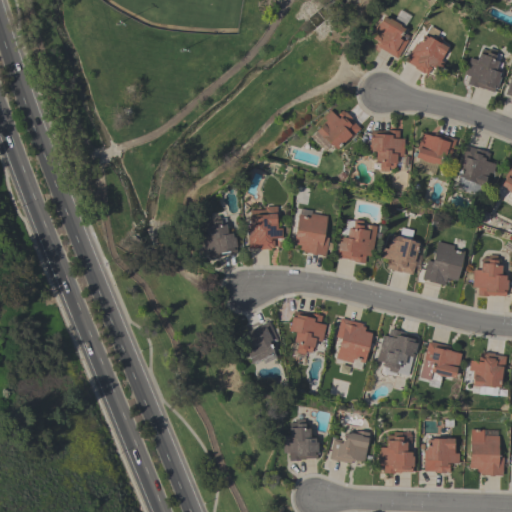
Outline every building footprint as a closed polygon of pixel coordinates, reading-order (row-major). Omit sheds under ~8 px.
[(399,9),(409,15),(402,28),(403,29),(401,32),(407,36),(405,40),(407,40),(396,59),(377,47),(378,44),(376,42),(368,37),(369,36),(363,32),(367,26),(373,29),(377,23),(378,23),(382,16),(387,19),(388,19),(392,21),(399,9)] [(404,61),(415,43),(416,44),(422,35),(423,36),(429,26),(438,31),(436,35),(440,38),(441,44),(447,47),(439,60),(443,63),(438,71),(431,67),(426,74),(423,72),(422,73),(413,68),(413,67),(404,61)] [(500,55),(497,62),(501,63),(499,69),(502,70),(503,72),(502,73),(500,74),(496,86),(495,86),(492,93),(476,87),(476,88),(466,84),(469,76),(464,74),(469,58),(477,60),(481,49),(487,51),(488,48),(496,51),(495,53),(500,55)] [(323,150),(310,136),(315,131),(314,131),(320,125),(319,125),(324,120),(321,117),(328,110),(334,116),(341,110),(343,112),(344,112),(351,119),(351,120),(359,128),(344,143),(343,142),(335,149),(331,145),(330,146),(328,144),(323,150)] [(378,167),(366,167),(367,161),(374,161),(374,151),(368,151),(368,137),(370,137),(370,131),(387,131),(387,130),(398,130),(397,139),(403,139),(403,157),(401,157),(401,164),(394,164),(394,168),(387,168),(387,171),(378,171),(378,167)] [(432,175),(421,171),(422,168),(412,165),(415,157),(414,157),(417,147),(416,147),(421,133),(431,136),(432,132),(455,139),(449,159),(440,157),(438,164),(436,163),(432,175)] [(478,195),(453,189),(457,176),(456,176),(462,156),(461,156),(464,146),(486,152),(486,153),(488,153),(486,162),(494,164),(492,173),(487,172),(484,185),(481,184),(478,195)] [(502,195),(497,192),(500,186),(499,185),(504,178),(503,177),(511,164),(511,200),(505,196),(508,192),(505,191),(502,195)] [(249,210),(264,210),(264,207),(276,206),(276,215),(275,215),(275,221),(276,221),(276,228),(281,228),(281,238),(273,238),(273,248),(270,248),(270,249),(258,249),(258,248),(247,249),(245,221),(248,220),(248,217),(249,217),(249,210)] [(297,214),(299,214),(299,209),(311,211),(310,213),(326,216),(322,237),(327,238),(324,256),(315,254),(315,255),(310,255),(311,253),(302,252),(302,250),(299,250),(299,246),(292,244),(297,214)] [(210,213),(223,210),(225,225),(226,234),(233,232),(235,246),(234,247),(235,253),(224,255),(218,256),(218,257),(208,259),(206,251),(202,252),(199,235),(205,234),(204,227),(203,221),(210,220),(209,216),(210,216),(210,213)] [(353,220),(362,221),(361,230),(366,230),(367,225),(375,226),(370,256),(364,255),(363,263),(352,261),(352,259),(335,257),(337,241),(340,241),(340,237),(339,237),(341,228),(343,228),(345,220),(353,221),(353,220)] [(400,227),(411,230),(409,240),(412,241),(412,242),(417,243),(414,254),(417,255),(411,275),(400,272),(400,273),(389,270),(390,269),(386,268),(389,260),(379,257),(382,248),(386,249),(388,241),(389,242),(391,234),(398,236),(400,227)] [(426,260),(431,262),(436,241),(453,246),(452,250),(458,251),(458,250),(463,251),(456,281),(445,278),(444,282),(443,282),(442,285),(427,281),(427,280),(421,279),(426,260)] [(472,269),(479,269),(480,257),(487,258),(487,255),(496,255),(495,260),(496,260),(496,265),(500,266),(500,275),(507,276),(506,290),(504,290),(504,296),(493,295),(493,296),(487,295),(487,296),(476,296),(477,287),(471,287),(472,269)] [(321,342),(314,340),(312,348),(311,348),(310,352),(304,351),(303,354),(295,352),(297,343),(292,342),(294,332),(290,331),(288,331),(289,324),(290,317),(292,317),(293,311),(310,315),(310,314),(321,316),(319,324),(324,325),(321,342)] [(362,324),(361,327),(364,327),(363,331),(370,333),(363,363),(351,360),(351,362),(335,358),(340,338),(335,337),(340,318),(362,324)] [(277,340),(268,344),(274,357),(263,362),(261,358),(256,361),(256,359),(250,362),(247,356),(246,356),(239,341),(247,337),(245,335),(248,333),(247,331),(268,321),(277,340)] [(381,335),(387,337),(389,329),(398,331),(405,333),(405,334),(416,336),(414,343),(415,343),(413,353),(412,353),(407,375),(381,369),(383,362),(375,360),(381,335)] [(427,341),(450,347),(449,351),(459,354),(453,378),(447,377),(445,377),(440,376),(438,388),(427,385),(428,380),(418,377),(427,341)] [(504,356),(501,377),(500,377),(498,387),(492,386),(492,388),(479,386),(479,387),(471,386),(472,376),(466,376),(469,359),(477,360),(478,352),(482,353),(482,352),(493,353),(493,355),(504,356)] [(495,387),(470,387),(470,394),(495,395),(495,387)] [(288,423),(294,423),(294,419),(303,418),(303,423),(304,423),(304,429),(308,428),(309,438),(315,438),(316,452),(315,452),(316,457),(304,458),(304,459),(299,459),(299,460),(288,461),(288,452),(282,453),(281,436),(288,435),(288,428),(288,423)] [(495,430),(495,436),(497,436),(497,457),(502,457),(501,475),(492,475),(492,476),(487,476),(487,475),(479,475),(479,473),(475,473),(475,469),(468,469),(469,429),(482,429),(482,430),(495,430)] [(328,459),(332,438),(340,440),(342,432),(347,434),(349,433),(353,434),(354,432),(357,431),(358,431),(368,433),(364,448),(365,448),(362,461),(353,459),(353,461),(350,461),(349,464),(328,459)] [(386,436),(392,436),(392,433),(402,433),(402,432),(410,432),(409,442),(408,442),(408,447),(405,447),(405,451),(412,451),(412,466),(411,466),(410,472),(400,472),(400,473),(393,473),(382,473),(382,465),(377,465),(377,447),(384,447),(384,440),(386,440),(386,436)] [(423,450),(424,450),(425,439),(430,439),(430,438),(445,439),(445,438),(453,438),(452,453),(457,453),(457,463),(445,462),(445,464),(448,464),(448,471),(444,471),(444,473),(434,472),(434,471),(422,471),(423,450)]
